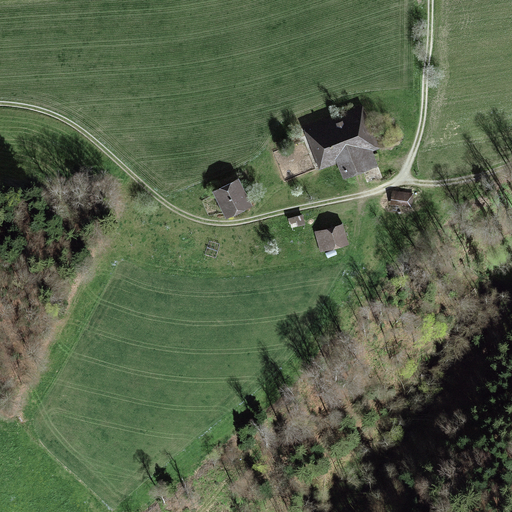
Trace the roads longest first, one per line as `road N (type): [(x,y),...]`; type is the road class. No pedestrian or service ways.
road 1 (track): [(0,103),(63,118),(167,204),(211,222),(403,181)]
road 2 (track): [(0,203),(151,192)]
road 3 (track): [(430,0),(418,137)]
